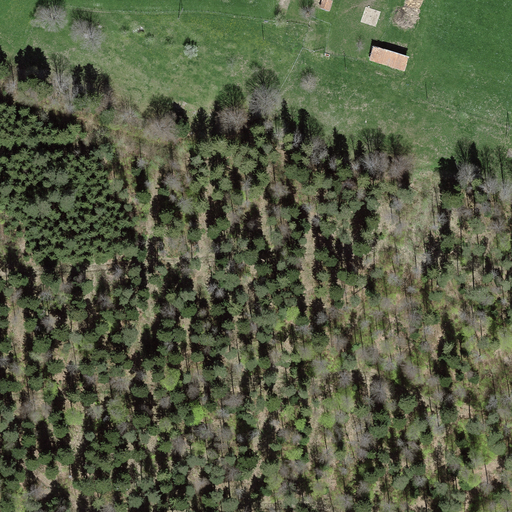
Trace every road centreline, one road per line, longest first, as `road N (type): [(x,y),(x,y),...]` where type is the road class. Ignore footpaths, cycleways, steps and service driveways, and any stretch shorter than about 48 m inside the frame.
road 1 (track): [(0,271),(400,247),(511,351)]
road 2 (track): [(0,398),(360,372),(439,404),(511,418)]
road 3 (track): [(170,511),(273,504),(338,511)]
road 4 (track): [(0,99),(136,139)]
road 5 (track): [(0,148),(136,139)]
